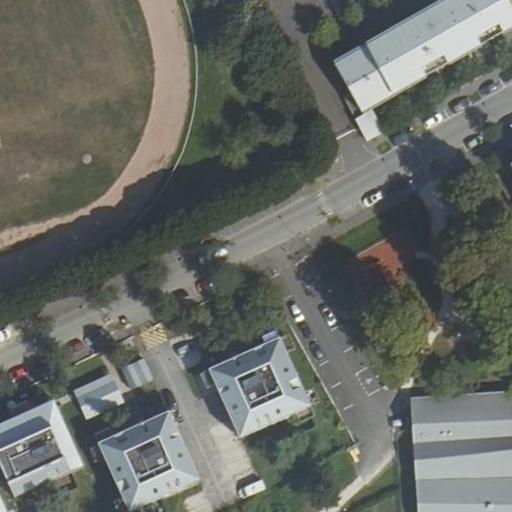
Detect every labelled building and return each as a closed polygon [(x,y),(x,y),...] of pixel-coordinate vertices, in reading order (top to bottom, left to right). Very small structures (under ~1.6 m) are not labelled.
[(511,0),(508,0),(496,7),(492,0),(454,0),(444,6),(456,28),(440,37),(428,15),(389,37),(401,59),(385,68),(373,46),(333,68),(349,96),(342,100),(367,144),(384,135),(370,110),(362,115),(358,107),(389,90),(394,98),(426,80),(421,72),(444,59),(449,67),(481,49),(476,42),(499,29),(504,36),(511,31),(511,0)] [(444,6),(428,15),(440,37),(456,28),(444,6)] [(476,42),(481,49),(504,36),(499,29),(476,42)] [(389,37),(373,46),(385,68),(401,59),(389,37)] [(421,72),(426,80),(449,67),(444,59),(421,72)] [(362,115),(370,110),(394,98),(389,90),(358,107),(362,115)] [(362,296),(422,273),(405,231),(346,254),(362,296)] [(311,407),(280,338),(209,370),(240,438),(311,407)] [(143,354),(124,363),(134,386),(154,377),(143,354)] [(114,380),(85,393),(89,401),(117,388),(114,380)] [(87,418),(123,402),(117,388),(89,401),(85,393),(78,396),(87,418)] [(54,400),(42,405),(60,445),(73,440),(54,400)] [(511,511),(511,403),(414,410),(419,511),(511,511)] [(42,405),(0,424),(0,462),(11,488),(80,457),(73,440),(60,445),(42,405)] [(99,443),(130,511),(200,480),(169,411),(99,443)] [(80,457),(11,488),(15,497),(85,466),(80,457)] [(0,511),(8,511),(0,493),(0,511)]
